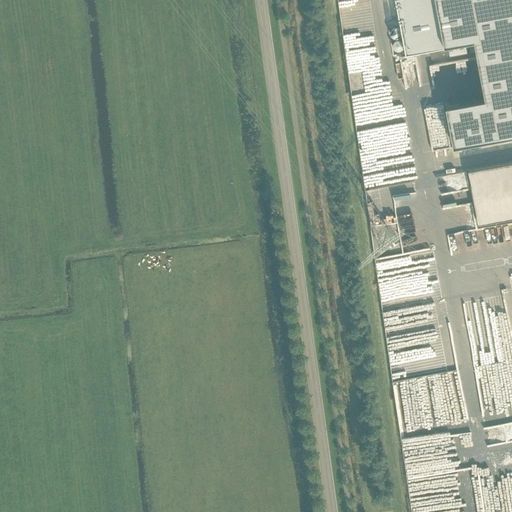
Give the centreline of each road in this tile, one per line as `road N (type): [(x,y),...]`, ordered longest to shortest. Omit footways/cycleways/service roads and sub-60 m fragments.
road 1 (tertiary): [(331,511),(261,0)]
road 2 (unknown): [(410,321),(461,305),(511,253)]
